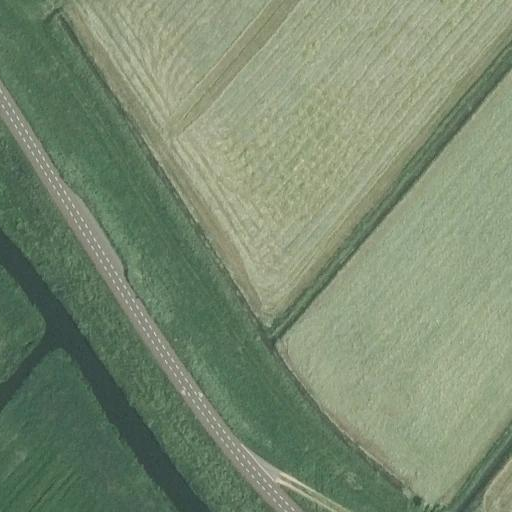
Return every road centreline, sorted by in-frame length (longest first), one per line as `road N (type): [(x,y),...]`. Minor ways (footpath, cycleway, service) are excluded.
road 1 (track): [(390,511),(282,404),(149,205),(33,21),(66,0)]
road 2 (tertiary): [(288,511),(193,397),(0,99)]
